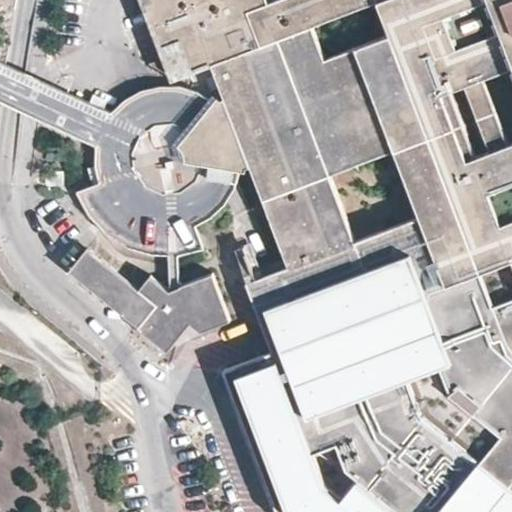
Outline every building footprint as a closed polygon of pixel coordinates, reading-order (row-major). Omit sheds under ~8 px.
[(511,511),(511,0),(138,0),(168,73),(206,58),(218,92),(243,160),(281,261),(351,452),(424,511),(511,511)] [(99,173),(109,186),(119,199),(100,226),(118,239),(128,241),(138,245),(149,246),(161,247),(176,246),(182,244),(187,243),(195,240),(188,217),(192,215),(197,213),(204,208),(210,201),(218,193),(223,185),(227,175),(229,167),(237,168),(238,161),(243,160),(218,92),(214,94),(209,91),(205,96),(197,91),(186,86),(176,83),(163,81),(152,82),(149,82),(143,83),(129,87),(120,93),(111,100),(104,108),(100,113),(96,121),(92,130),(90,142),(89,150),(90,158),(91,167),(93,175),(99,173)] [(104,108),(67,91),(59,109),(52,126),(90,142),(92,130),(96,121),(100,113),(104,108)] [(99,173),(93,175),(70,185),(73,193),(80,206),(90,218),(100,226),(119,199),(109,186),(99,173)] [(142,284),(88,242),(67,268),(170,350),(193,321),(203,330),(232,320),(216,274),(180,286),(182,244),(176,246),(172,288),(152,272),(142,284)] [(424,511),(351,452),(281,261),(241,278),(268,353),(229,367),(282,508),(286,511),(424,511)] [(120,446),(121,471),(142,470),(141,445),(120,446)]
